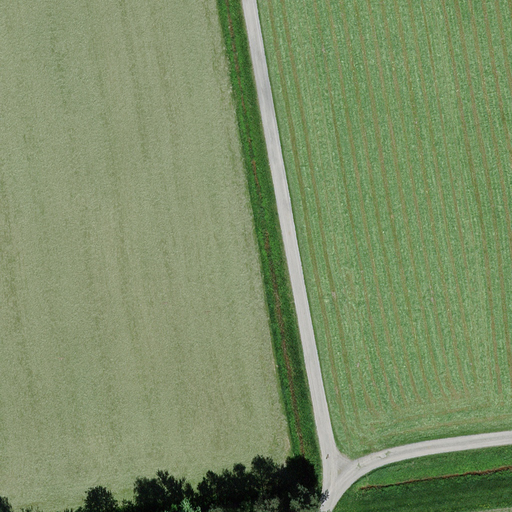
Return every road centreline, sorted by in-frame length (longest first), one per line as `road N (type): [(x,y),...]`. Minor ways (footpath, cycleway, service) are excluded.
road 1 (track): [(247,0),(337,469)]
road 2 (track): [(511,434),(337,469)]
